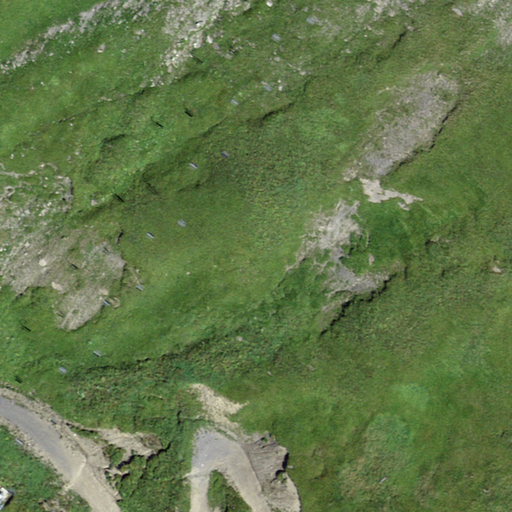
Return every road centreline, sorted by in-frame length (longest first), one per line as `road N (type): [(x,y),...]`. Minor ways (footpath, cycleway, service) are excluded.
road 1 (track): [(104,511),(43,440),(0,405)]
road 2 (track): [(263,511),(239,466),(216,457),(198,474),(196,511)]
